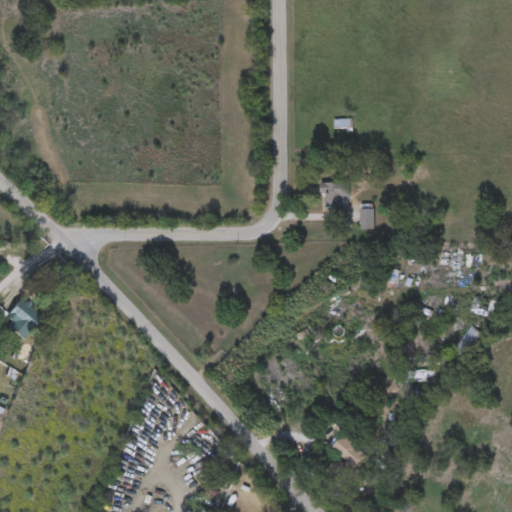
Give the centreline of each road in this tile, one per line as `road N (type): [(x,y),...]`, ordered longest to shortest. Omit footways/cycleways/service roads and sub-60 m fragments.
road 1 (residential): [(281,0),(282,203),(273,223),(247,232),(69,235),(0,293)]
road 2 (residential): [(320,511),(0,173)]
